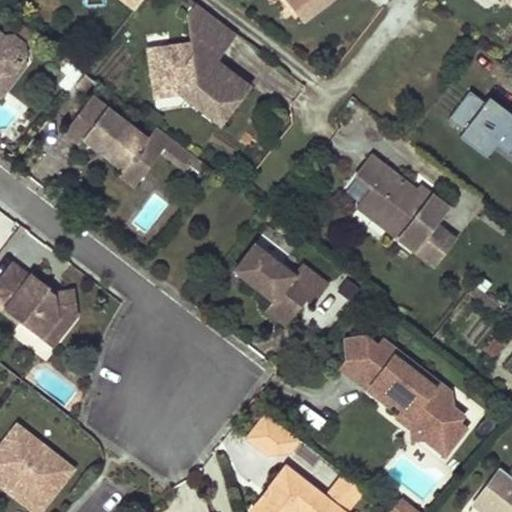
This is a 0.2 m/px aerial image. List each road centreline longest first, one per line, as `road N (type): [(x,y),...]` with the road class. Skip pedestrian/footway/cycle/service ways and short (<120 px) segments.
road 1 (residential): [(0,181),(204,339),(156,399)]
road 2 (unknown): [(325,100),(479,216)]
road 3 (residential): [(297,134),(407,0)]
